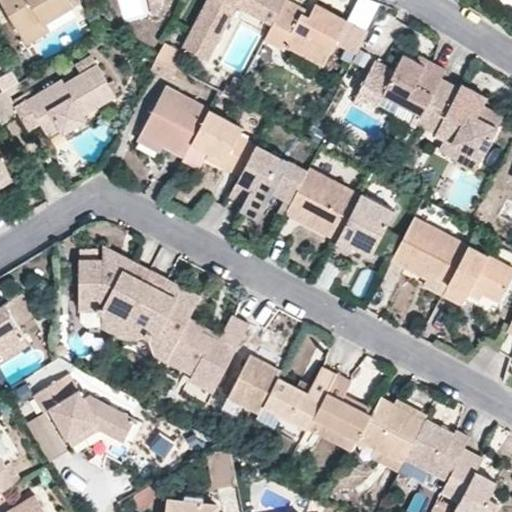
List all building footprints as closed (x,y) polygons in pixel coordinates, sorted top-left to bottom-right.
[(0,0),(0,1),(18,32),(40,19),(42,22),(78,0),(77,0),(0,0)] [(151,0),(154,12),(160,0),(151,0)] [(205,0),(183,44),(207,56),(236,1),(273,19),(282,0),(205,0)] [(315,4),(311,10),(301,5),(290,0),(282,0),(273,19),(263,37),(281,48),(284,45),(321,64),(334,41),(345,20),(315,4)] [(366,29),(345,20),(334,41),(354,52),(363,35),(366,29)] [(421,65),(411,60),(399,54),(390,70),(371,60),(349,102),(358,107),(362,98),(374,104),(380,94),(420,114),(439,79),(444,70),(435,65),(425,61),(421,65)] [(415,55),(411,60),(421,65),(425,61),(415,55)] [(115,93),(96,61),(64,81),(61,77),(15,105),(28,127),(41,120),(39,113),(49,108),(59,125),(63,130),(85,117),(83,112),(115,93)] [(473,169),(498,121),(479,110),(482,104),(486,97),(472,90),(461,84),(458,88),(439,79),(420,114),(416,123),(433,131),(434,135),(442,139),(460,148),(455,157),(454,160),(473,169)] [(185,153),(192,139),(210,106),(164,84),(140,129),(164,141),(185,153)] [(482,104),(479,110),(498,121),(501,116),(482,104)] [(240,173),(256,142),(239,134),(244,124),(210,106),(192,139),(210,150),(225,158),(222,164),(240,173)] [(140,129),(137,136),(160,148),(164,141),(140,129)] [(442,139),(437,148),(455,157),(460,148),(442,139)] [(243,201),(259,175),(268,179),(265,184),(291,200),(307,170),(256,142),(240,173),(229,193),(243,201)] [(222,164),(225,158),(210,150),(206,156),(222,164)] [(0,177),(9,172),(0,156),(0,177)] [(291,200),(285,211),(336,238),(361,191),(310,164),(307,170),(291,200)] [(0,184),(13,177),(9,172),(0,177),(0,184)] [(361,189),(361,191),(336,238),(352,247),(356,240),(372,249),(383,227),(394,207),(361,189)] [(406,268),(410,261),(431,272),(448,280),(467,244),(412,216),(402,236),(389,260),(406,268)] [(356,240),(352,247),(369,256),(372,252),(372,249),(356,240)] [(79,255),(79,305),(100,305),(99,308),(103,308),(103,323),(118,331),(146,279),(151,269),(103,244),(104,255),(79,255)] [(466,295),(470,288),(481,294),(497,303),(511,274),(511,267),(467,244),(448,280),(441,293),(461,304),(466,295)] [(410,261),(406,268),(427,279),(431,272),(410,261)] [(151,269),(146,279),(195,305),(200,295),(151,269)] [(130,337),(144,331),(152,336),(158,352),(169,358),(190,315),(195,305),(146,279),(118,331),(130,337)] [(470,288),(466,295),(477,299),(481,294),(470,288)] [(0,353),(25,340),(5,305),(0,307),(0,353)] [(233,312),(219,338),(203,329),(204,324),(190,315),(169,358),(193,371),(217,384),(237,347),(233,344),(235,342),(240,340),(250,321),(233,312)] [(0,353),(0,355),(4,361),(29,346),(25,340),(0,353)] [(282,370),(251,355),(230,394),(260,410),(264,403),(279,375),(282,370)] [(310,383),(326,391),(337,371),(322,363),(310,383)] [(193,371),(189,377),(214,390),(217,384),(193,371)] [(359,437),(371,413),(343,398),(346,391),(352,379),(337,371),(326,391),(322,398),(314,415),(359,437)] [(279,375),(264,403),(308,426),(314,415),(322,398),(279,375)] [(137,419),(90,396),(84,399),(77,390),(69,394),(59,381),(35,394),(46,413),(51,410),(69,439),(95,423),(100,429),(108,432),(126,440),(137,419)] [(346,391),(343,398),(371,413),(375,407),(346,391)] [(371,413),(359,437),(402,460),(406,453),(416,433),(424,418),(381,394),(375,407),(371,413)] [(260,410),(258,416),(301,440),(308,426),(264,403),(260,410)] [(354,445),(359,437),(314,415),(308,426),(352,450),(354,445)] [(416,433),(406,453),(448,475),(465,446),(471,435),(455,428),(452,432),(424,418),(416,433)] [(100,429),(95,423),(69,439),(73,445),(100,429)] [(165,435),(151,451),(167,464),(180,448),(165,435)] [(359,437),(354,445),(397,469),(399,465),(402,460),(359,437)] [(237,483),(231,446),(208,450),(213,487),(237,483)] [(489,511),(496,501),(487,495),(495,480),(475,469),(482,455),(465,446),(448,475),(442,487),(458,496),(453,507),(463,511),(489,511)] [(402,460),(399,465),(442,487),(448,475),(406,453),(402,460)] [(172,496),(169,511),(168,511),(216,511),(218,502),(206,501),(207,493),(188,491),(186,498),(172,496)] [(45,511),(34,494),(1,511),(45,511)]
